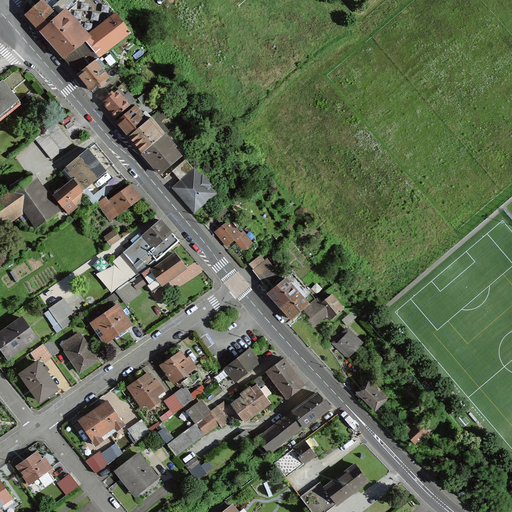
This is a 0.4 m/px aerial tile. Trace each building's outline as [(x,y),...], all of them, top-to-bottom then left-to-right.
[(50,9),(42,0),(26,13),(34,23),(39,29),(56,16),(50,9)] [(72,0),(60,0),(50,9),(56,16),(61,11),(74,1),(72,0)] [(56,16),(39,29),(52,44),(63,58),(85,40),(84,38),(73,25),(66,17),(61,11),(56,16)] [(108,18),(124,37),(131,31),(116,12),(108,18)] [(70,14),(66,17),(73,25),(77,23),(70,14)] [(109,49),(124,37),(108,18),(94,30),(109,49)] [(85,40),(63,58),(69,65),(75,72),(96,54),(99,57),(109,49),(94,30),(84,38),(85,40)] [(123,51),(117,43),(108,51),(113,58),(123,51)] [(104,67),(98,58),(95,61),(101,69),(104,67)] [(107,77),(101,69),(95,61),(78,74),(84,82),(91,90),(107,77)] [(0,103),(10,96),(0,83),(0,103)] [(109,108),(116,117),(129,105),(124,99),(117,90),(113,93),(103,101),(109,108)] [(101,99),(103,101),(113,93),(111,91),(101,99)] [(124,99),(129,105),(135,101),(129,94),(124,99)] [(135,106),(133,108),(145,123),(149,120),(149,119),(144,113),(142,114),(135,106)] [(132,108),(117,121),(123,128),(129,136),(145,123),(133,108),(132,108)] [(169,130),(155,114),(149,119),(149,120),(162,136),(165,133),(169,130)] [(145,123),(129,136),(136,144),(143,152),(162,136),(149,120),(145,123)] [(50,135),(60,127),(56,122),(46,130),(50,135)] [(54,140),(64,132),(60,127),(50,135),(54,140)] [(35,138),(39,144),(49,136),(45,131),(35,138)] [(58,145),(68,137),(64,132),(54,140),(58,145)] [(151,162),(159,172),(177,158),(166,144),(170,140),(165,133),(162,136),(143,152),(151,162)] [(49,136),(39,144),(43,148),(53,141),(49,136)] [(72,142),(68,137),(58,145),(62,150),(72,142)] [(53,141),(43,148),(47,153),(57,146),(53,141)] [(57,146),(47,153),(51,159),(61,151),(57,146)] [(85,188),(106,171),(97,160),(88,149),(67,166),(85,188)] [(185,159),(175,168),(184,178),(173,188),(181,197),(193,211),(215,193),(209,186),(209,182),(204,176),(200,176),(185,159)] [(10,190),(11,190),(23,207),(36,227),(55,214),(56,214),(40,190),(30,177),(10,190)] [(82,190),(73,179),(53,195),(62,206),(77,195),(82,190)] [(130,184),(108,200),(112,206),(118,215),(140,198),(136,193),(130,184)] [(0,222),(23,207),(11,190),(0,197),(0,222)] [(85,193),(94,204),(98,201),(89,190),(85,193)] [(112,206),(108,200),(106,197),(100,201),(100,203),(99,204),(110,222),(119,216),(118,215),(113,207),(112,206)] [(230,214),(225,207),(214,215),(219,222),(230,214)] [(57,217),(55,214),(36,227),(40,232),(56,220),(57,217)] [(136,266),(141,272),(178,240),(169,229),(161,219),(123,251),(136,266)] [(242,233),(242,232),(230,219),(215,231),(222,238),(227,245),(238,236),(242,233)] [(244,230),(242,232),(242,233),(238,236),(247,248),(250,245),(248,243),(252,240),(244,230)] [(115,231),(106,237),(111,244),(120,238),(115,231)] [(5,250),(0,253),(0,267),(12,260),(5,250)] [(136,266),(123,251),(120,254),(133,269),(136,266)] [(175,252),(151,270),(162,284),(186,267),(181,260),(175,252)] [(265,260),(260,254),(249,263),(254,269),(265,260)] [(267,260),(254,269),(264,282),(276,272),(267,260)] [(134,278),(141,272),(136,266),(133,269),(129,272),(134,278)] [(162,284),(151,270),(149,267),(141,272),(149,283),(147,284),(152,292),(162,284)] [(131,280),(117,289),(123,299),(137,289),(137,288),(145,282),(141,276),(132,282),(131,280)] [(292,319),(309,304),(286,277),(268,292),(280,305),(292,319)] [(308,319),(312,324),(316,322),(314,321),(325,312),(330,319),(343,308),(331,294),(321,303),(319,301),(307,311),(309,314),(311,316),(308,319)] [(63,298),(49,308),(54,315),(68,305),(63,298)] [(68,305),(54,315),(59,322),(73,312),(68,305)] [(93,322),(105,341),(118,332),(130,324),(117,305),(93,322)] [(0,336),(7,345),(2,349),(8,357),(36,337),(22,317),(0,332),(0,336)] [(362,343),(347,328),(333,342),(340,349),(348,357),(362,343)] [(66,350),(81,340),(77,334),(62,344),(66,350)] [(44,344),(52,355),(59,350),(52,339),(44,344)] [(83,339),(81,340),(66,350),(80,370),(81,369),(82,370),(87,367),(90,365),(89,363),(96,358),(83,339)] [(44,359),(50,354),(43,344),(36,349),(42,357),(44,359)] [(226,367),(231,374),(236,381),(260,362),(249,348),(225,367),(226,367)] [(42,357),(36,349),(31,353),(37,361),(42,357)] [(170,357),(161,363),(174,382),(196,367),(188,356),(185,358),(180,350),(170,357)] [(293,370),(284,357),(267,370),(287,397),(304,384),(293,370)] [(21,373),(27,382),(38,375),(37,372),(40,370),(41,373),(44,370),(38,361),(21,373)] [(214,377),(219,383),(231,374),(226,367),(214,377)] [(38,375),(27,382),(40,400),(50,392),(56,388),(44,370),(41,373),(40,370),(37,372),(38,375)] [(142,405),(146,402),(156,395),(163,390),(158,383),(155,385),(147,373),(138,380),(129,386),(142,405)] [(254,380),(257,384),(259,387),(265,383),(259,376),(254,380)] [(367,400),(375,409),(377,407),(388,396),(370,379),(358,391),(367,400)] [(260,410),(271,402),(259,387),(257,384),(232,404),(245,421),(260,410)] [(184,388),(175,394),(184,406),(192,399),(184,388)] [(331,406),(318,392),(310,398),(306,401),(310,406),(315,411),(312,413),(315,417),(331,406)] [(175,394),(166,400),(172,409),(175,412),(184,406),(175,394)] [(156,395),(146,402),(150,406),(159,400),(156,395)] [(224,400),(218,405),(222,410),(228,405),(224,400)] [(101,405),(94,411),(107,430),(114,425),(117,429),(124,424),(108,401),(101,405)] [(310,406),(306,401),(293,411),(297,416),(310,406)] [(188,412),(196,422),(204,416),(210,411),(206,407),(205,405),(203,407),(200,403),(188,412)] [(218,405),(210,411),(218,422),(221,426),(229,420),(222,410),(218,405)] [(315,411),(310,406),(297,416),(304,426),(315,417),(312,413),(315,411)] [(377,407),(375,409),(372,412),(379,419),(384,414),(377,407)] [(161,417),(163,421),(175,412),(172,409),(161,417)] [(107,430),(94,411),(87,415),(79,421),(96,444),(103,439),(100,435),(107,430)] [(204,416),(212,427),(218,422),(210,411),(204,416)] [(274,426),(285,440),(304,426),(297,416),(293,411),(283,418),(274,426)] [(196,422),(204,433),(212,427),(204,416),(196,422)] [(414,418),(400,430),(408,437),(415,445),(434,427),(426,418),(423,420),(422,418),(418,422),(414,418)] [(150,431),(142,420),(129,429),(136,441),(150,431)] [(196,422),(167,444),(176,455),(204,433),(196,422)] [(258,438),(259,439),(269,452),(285,440),(274,426),(258,438)] [(246,429),(234,438),(240,446),(251,437),(246,429)] [(305,440),(293,448),(304,463),(310,458),(316,454),(305,440)] [(304,463),(293,448),(275,462),(285,477),(304,463)] [(26,458),(17,464),(31,483),(52,468),(46,461),(43,463),(35,451),(26,458)] [(101,468),(107,464),(100,452),(93,456),(101,468)] [(120,466),(129,477),(124,480),(133,491),(148,480),(150,482),(157,476),(138,452),(120,466)] [(190,470),(196,479),(209,469),(203,461),(190,470)] [(429,467),(436,476),(442,472),(434,462),(429,467)] [(334,480),(346,496),(368,479),(356,464),(345,472),(334,480)] [(129,477),(120,466),(116,470),(124,480),(129,477)] [(58,482),(67,494),(79,485),(70,473),(58,482)] [(0,504),(4,502),(7,506),(15,501),(0,479),(0,504)] [(135,494),(150,482),(148,480),(133,491),(135,494)] [(334,480),(325,487),(337,503),(346,496),(334,480)] [(301,496),(312,511),(325,511),(337,503),(325,487),(320,481),(301,496)]
